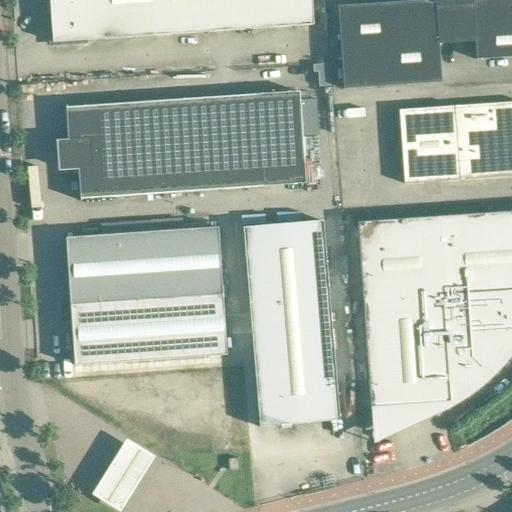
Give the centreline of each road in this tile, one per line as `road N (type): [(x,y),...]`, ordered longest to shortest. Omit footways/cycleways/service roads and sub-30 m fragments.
road 1 (residential): [(39,511),(15,421),(0,246)]
road 2 (tertiary): [(355,511),(449,485),(511,455)]
